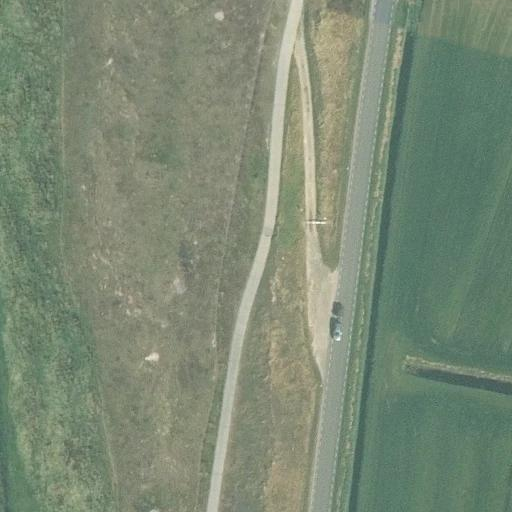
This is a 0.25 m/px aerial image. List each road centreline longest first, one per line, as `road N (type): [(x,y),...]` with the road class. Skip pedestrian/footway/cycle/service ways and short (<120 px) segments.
road 1 (secondary): [(323,511),(386,0)]
road 2 (track): [(299,0),(317,281),(342,354)]
